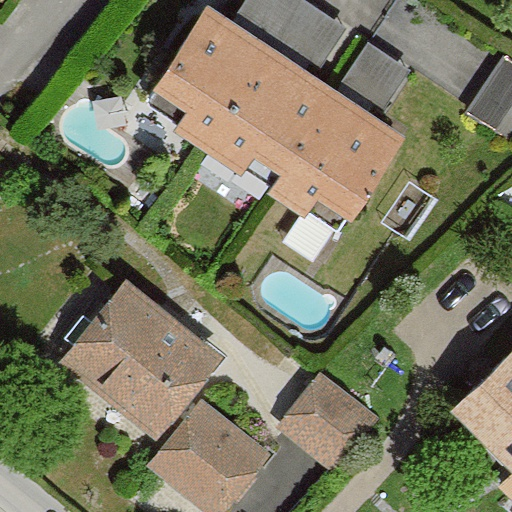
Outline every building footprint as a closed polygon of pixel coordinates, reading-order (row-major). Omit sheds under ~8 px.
[(398,129),(201,0),(189,0),(142,72),(179,96),(167,114),(336,224),(398,129)] [(318,62),(344,21),(311,0),(236,0),(233,6),(318,62)] [(380,105),(407,65),(365,37),(338,78),(380,105)] [(511,134),(511,58),(507,55),(468,111),(508,140),(511,134)] [(209,354),(117,281),(61,352),(153,425),(209,354)] [(511,342),(444,408),(507,472),(495,484),(511,501),(511,342)] [(371,417),(317,376),(285,418),(338,459),(371,417)] [(265,450),(198,399),(151,459),(218,511),(265,450)]
